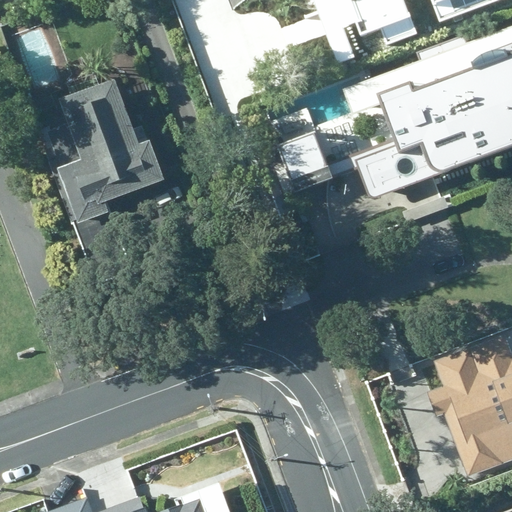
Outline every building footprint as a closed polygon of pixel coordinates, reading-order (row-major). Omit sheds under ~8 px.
[(293,0),(285,3),(302,50),(442,0),(293,0)] [(189,27),(205,68),(245,53),(229,12),(189,27)] [(511,36),(352,96),(357,109),(387,98),(404,143),(329,171),(316,135),(279,149),(295,192),(368,165),(359,205),(511,148),(511,36)] [(119,77),(59,98),(82,164),(59,172),(78,224),(111,212),(109,204),(171,183),(155,140),(143,144),(119,77)] [(448,412),(473,476),(511,461),(511,349),(507,335),(432,362),(441,388),(429,393),(438,416),(448,412)] [(93,511),(87,493),(40,510),(41,511),(93,511)] [(511,511),(511,499),(478,511),(511,511)] [(111,511),(207,511),(204,501),(173,511),(146,511),(143,501),(111,511)]
